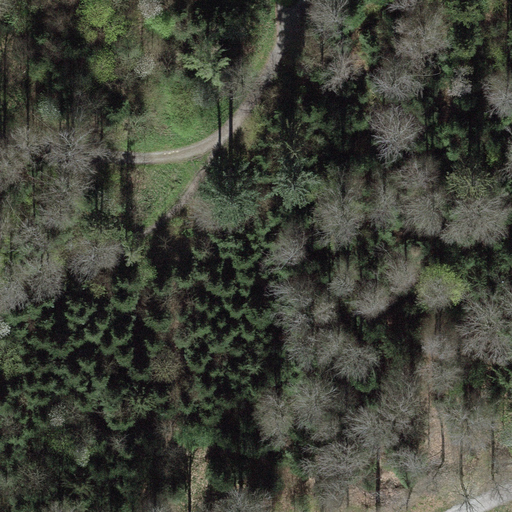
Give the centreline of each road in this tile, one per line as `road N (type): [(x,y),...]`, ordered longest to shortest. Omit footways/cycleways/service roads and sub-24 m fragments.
road 1 (track): [(0,141),(119,155),(199,146),(254,91),(298,0)]
road 2 (track): [(199,146),(185,200),(173,212),(0,291)]
